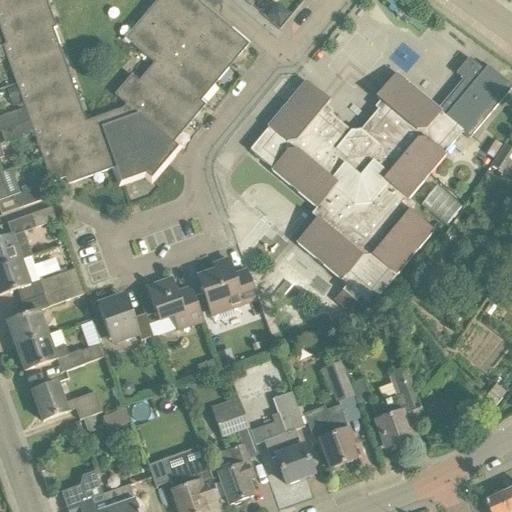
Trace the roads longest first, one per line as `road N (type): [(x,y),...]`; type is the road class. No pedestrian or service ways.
road 1 (residential): [(203,205),(195,159),(285,53)]
road 2 (residential): [(203,205),(216,239),(126,271),(115,240)]
